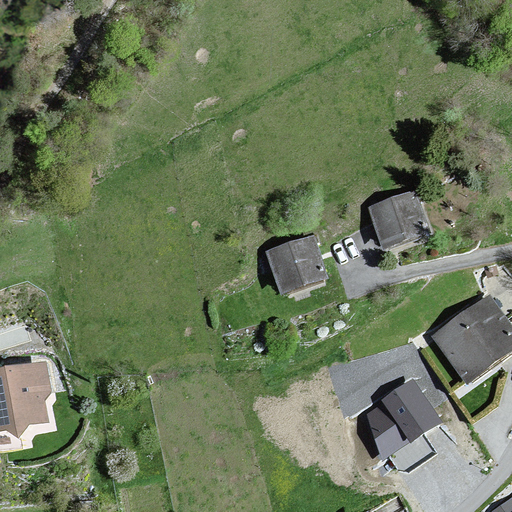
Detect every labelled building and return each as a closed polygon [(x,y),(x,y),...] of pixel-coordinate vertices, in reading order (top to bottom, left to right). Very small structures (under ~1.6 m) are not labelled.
[(417,200),(377,213),(391,254),(431,240),(417,200)] [(311,241),(274,254),(290,298),(327,285),(311,241)] [(511,331),(488,300),(437,339),(475,387),(511,359),(511,331)] [(45,421),(42,401),(48,392),(43,365),(0,373),(0,441),(23,437),(21,426),(45,421)] [(361,407),(391,457),(449,422),(418,372),(361,407)]
